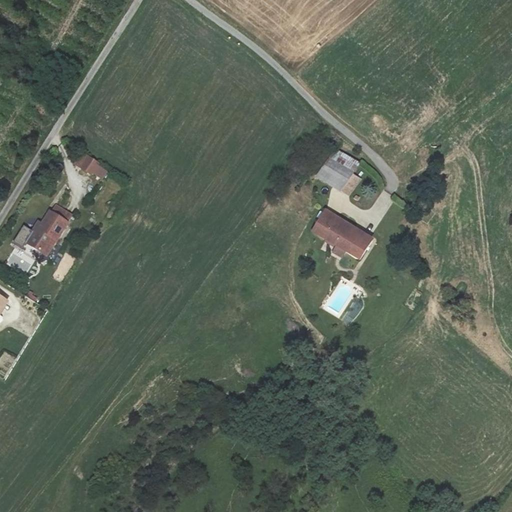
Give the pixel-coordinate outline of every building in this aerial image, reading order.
[(350,196),(361,180),(352,173),(359,161),(336,149),(329,159),(318,175),(350,196)] [(75,163),(100,179),(107,168),(82,152),(75,163)] [(37,220),(31,231),(23,226),(14,242),(22,246),(24,242),(48,256),(72,214),(56,205),(52,212),(48,210),(41,222),(37,220)] [(361,259),(374,239),(326,209),(313,229),(361,259)] [(14,248),(6,264),(26,275),(35,260),(14,248)] [(52,279),(63,284),(75,258),(64,253),(52,279)]
